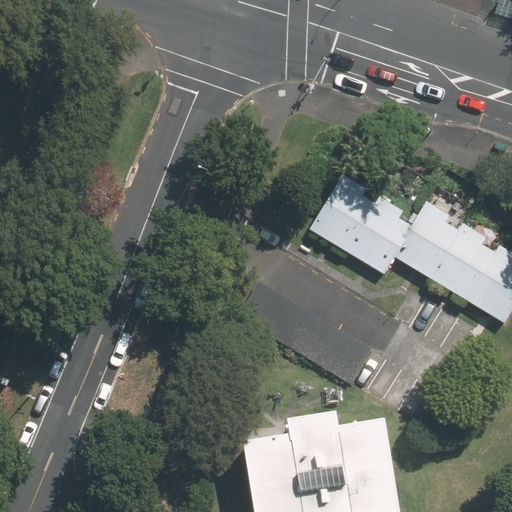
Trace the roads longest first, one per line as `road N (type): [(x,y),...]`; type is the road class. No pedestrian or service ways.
road 1 (tertiary): [(196,0),(195,94),(44,476)]
road 2 (secondary): [(218,0),(511,98)]
